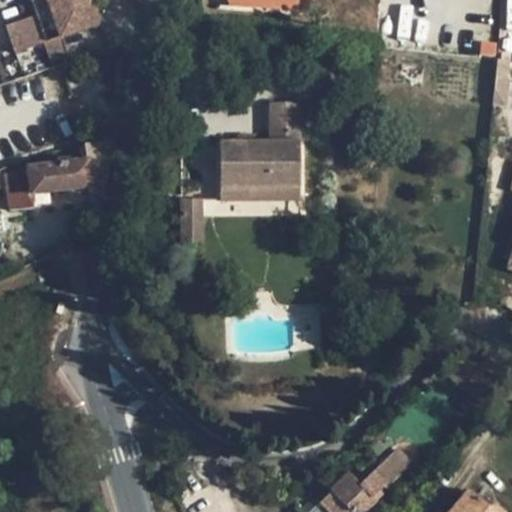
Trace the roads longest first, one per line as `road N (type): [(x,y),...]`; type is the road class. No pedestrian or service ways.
road 1 (residential): [(143,385),(238,463),(294,475),(346,441),(438,341),(467,334),(511,348)]
road 2 (residential): [(158,0),(143,150),(87,332)]
